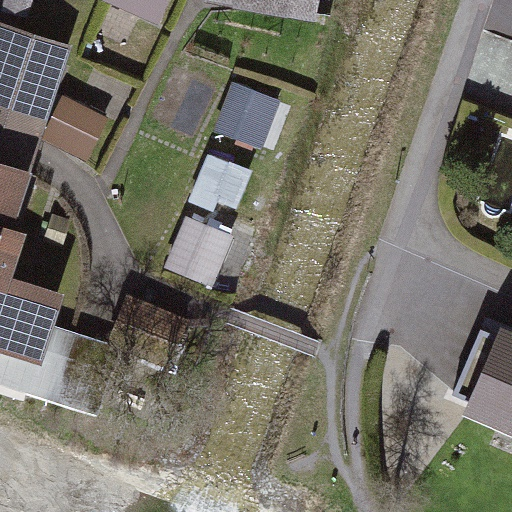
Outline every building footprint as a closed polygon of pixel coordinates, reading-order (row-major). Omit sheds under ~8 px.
[(117,0),(164,14),(168,0),(117,0)] [(339,0),(223,0),(223,4),(337,17),(339,0)] [(84,48),(10,21),(0,52),(0,338),(65,360),(86,292),(35,272),(47,226),(28,221),(84,48)] [(236,68),(218,116),(263,132),(281,85),(236,68)] [(204,143),(197,186),(240,193),(248,150),(204,143)] [(214,271),(236,216),(189,197),(167,252),(214,271)] [(511,339),(482,326),(451,390),(511,417),(511,339)]
